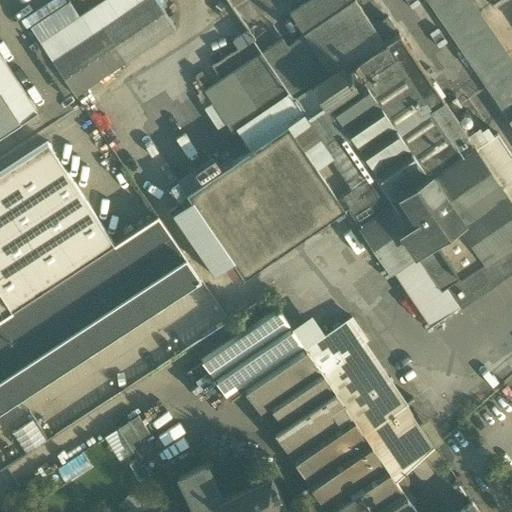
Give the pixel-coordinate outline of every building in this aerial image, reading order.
[(26,28),(66,1),(65,0),(49,0),(20,19),(26,28)] [(102,0),(79,16),(40,42),(41,43),(53,61),(143,0),(102,0)] [(175,27),(156,0),(143,0),(53,61),(72,90),(75,94),(175,27)] [(293,98),(330,151),(353,185),(341,193),(348,204),(361,223),(390,265),(415,249),(441,288),(511,239),(511,203),(474,148),(473,146),(474,146),(466,134),(467,134),(444,99),(430,109),(385,42),(380,36),(374,27),(355,0),(306,0),(289,12),(304,35),(317,54),(306,61),(300,65),(310,80),(313,78),(317,83),(293,98)] [(426,0),(508,120),(511,117),(511,62),(469,0),(426,0)] [(31,28),(40,42),(79,16),(70,2),(31,28)] [(388,17),(374,27),(380,36),(394,27),(388,17)] [(255,40),(248,29),(231,40),(239,51),(255,40)] [(399,33),(385,42),(430,109),(444,99),(399,33)] [(293,42),(306,61),(317,54),(304,35),(293,42)] [(237,129),(310,80),(300,65),(282,37),(204,89),(212,102),(226,122),(232,132),(237,129)] [(62,96),(72,90),(53,61),(41,43),(31,50),(62,96)] [(0,55),(0,90),(21,122),(36,111),(0,55)] [(237,129),(250,149),(287,124),(313,162),(330,151),(293,98),(317,83),(313,78),(310,80),(237,129)] [(0,136),(21,122),(0,90),(0,136)] [(217,128),(226,122),(212,102),(204,108),(217,128)] [(250,149),(220,169),(187,192),(240,271),(243,276),(338,211),(344,207),(313,162),(287,124),(250,149)] [(474,148),(494,135),(487,125),(482,129),(479,125),(467,134),(466,134),(474,146),(473,146),(474,148)] [(494,135),(474,148),(511,203),(511,239),(441,288),(415,249),(390,265),(430,325),(501,276),(503,278),(511,271),(511,155),(497,133),(494,135)] [(0,294),(11,311),(113,244),(113,243),(47,142),(0,172),(0,294)] [(344,207),(348,204),(341,193),(353,185),(330,151),(313,162),(344,207)] [(167,183),(181,202),(225,266),(232,277),(240,271),(187,192),(220,169),(213,159),(179,182),(176,177),(167,183)] [(213,275),(225,266),(181,202),(169,211),(213,275)] [(157,215),(113,244),(11,311),(2,316),(0,317),(0,410),(200,279),(157,215)] [(0,312),(2,316),(11,311),(0,294),(0,312)] [(416,511),(395,480),(363,433),(305,348),(292,328),(276,305),(219,341),(198,355),(229,399),(244,389),(309,484),(325,511),(416,511)] [(292,328),(305,348),(317,340),(325,334),(311,315),(292,328)] [(317,340),(375,425),(406,405),(362,340),(365,338),(351,317),(325,334),(317,340)] [(192,345),(198,355),(219,341),(213,331),(192,345)] [(375,425),(317,340),(305,348),(363,433),(375,425)] [(419,424),(406,405),(375,425),(363,433),(395,480),(434,446),(419,424)] [(138,415),(129,420),(142,443),(152,437),(138,415)] [(46,440),(36,416),(10,427),(20,451),(46,440)] [(419,424),(434,446),(442,438),(428,418),(419,424)] [(143,444),(128,421),(118,427),(133,451),(143,444)] [(133,451),(118,427),(104,435),(119,459),(133,451)] [(444,460),(434,447),(421,458),(432,470),(444,460)] [(432,470),(421,458),(410,468),(422,481),(433,471),(432,470)] [(178,474),(196,511),(264,511),(281,504),(285,502),(280,492),(279,493),(274,481),(274,480),(270,471),(266,473),(266,475),(234,490),(234,489),(222,495),(206,461),(178,474)] [(303,511),(325,511),(309,484),(293,494),(303,511)] [(134,511),(142,503),(130,491),(117,504),(125,511),(134,511)] [(479,511),(473,502),(458,511),(479,511)]
